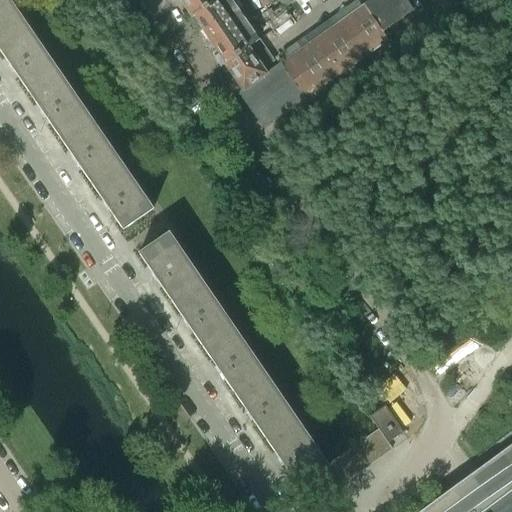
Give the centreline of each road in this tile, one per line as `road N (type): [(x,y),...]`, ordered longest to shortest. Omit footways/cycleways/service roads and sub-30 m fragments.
road 1 (residential): [(275,511),(0,112)]
road 2 (unknown): [(260,153),(410,34),(418,0)]
road 3 (residential): [(380,511),(416,483),(511,342)]
